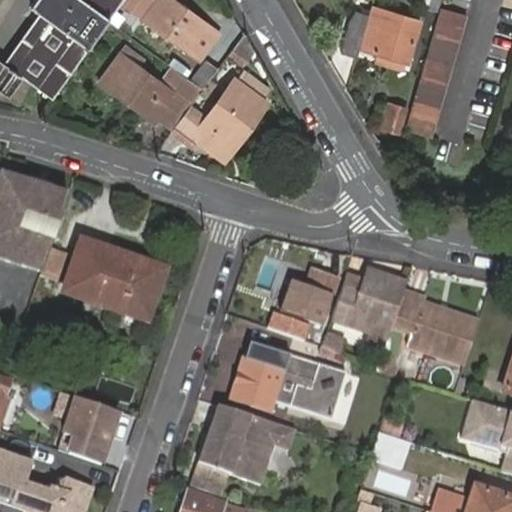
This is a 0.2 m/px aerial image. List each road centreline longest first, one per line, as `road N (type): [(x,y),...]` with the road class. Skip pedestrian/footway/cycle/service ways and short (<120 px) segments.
road 1 (residential): [(132,511),(235,203)]
road 2 (residential): [(235,203),(0,128)]
road 3 (residential): [(261,0),(377,211)]
road 4 (residential): [(235,203),(320,226),(377,211)]
road 5 (residential): [(377,211),(430,239),(511,255)]
